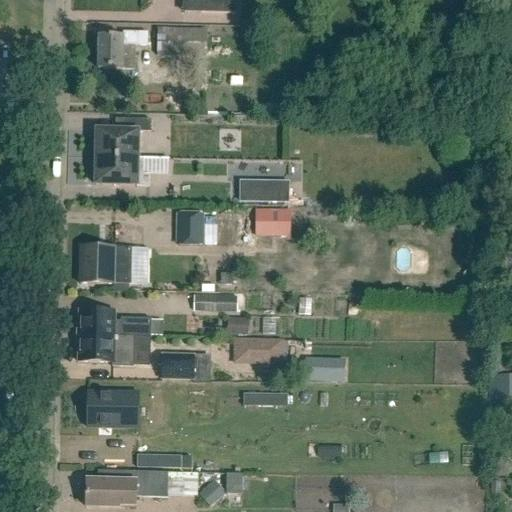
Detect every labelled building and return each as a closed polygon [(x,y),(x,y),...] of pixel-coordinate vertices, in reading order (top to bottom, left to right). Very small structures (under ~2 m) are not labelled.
[(200,0),(200,15),(235,16),(235,0),(200,0)] [(206,58),(207,31),(157,29),(156,56),(206,58)] [(146,47),(147,34),(139,34),(123,34),(123,38),(99,38),(98,71),(134,72),(135,47),(146,47)] [(96,160),(138,161),(138,134),(150,134),(151,122),(121,121),(120,133),(97,133),(96,160)] [(144,177),(144,161),(138,161),(96,160),(96,187),(137,188),(137,189),(150,190),(150,177),(144,177)] [(289,184),(241,183),(241,202),(289,203),(289,184)] [(257,212),(257,238),(289,238),(289,212),(257,212)] [(202,246),(203,215),(176,215),(175,245),(202,246)] [(115,286),(115,285),(132,286),(133,251),(115,250),(82,249),(81,285),(115,286)] [(236,314),(237,298),(194,297),(194,313),(236,314)] [(299,301),(298,315),(311,316),(312,301),(299,301)] [(80,337),(135,338),(151,338),(152,321),(121,320),(121,325),(115,325),(115,313),(80,313),(80,337)] [(230,320),(229,336),(248,337),(249,321),(230,320)] [(134,367),(135,338),(80,337),(79,362),(113,362),(113,366),(134,367)] [(287,345),(235,342),(234,367),(286,370),(287,345)] [(194,382),(194,356),(160,355),(159,382),(194,382)] [(307,360),(306,383),(347,383),(347,360),(307,360)] [(511,413),(511,377),(492,377),(491,412),(511,413)] [(88,394),(88,430),(138,431),(138,429),(134,429),(134,396),(139,396),(139,395),(88,394)] [(244,397),(244,408),(257,408),(257,397),(244,397)] [(274,397),(274,408),(287,408),(287,397),(274,397)] [(318,445),(318,458),(341,459),(341,446),(318,445)] [(138,458),(137,469),(151,469),(151,458),(138,458)] [(168,458),(168,470),(181,470),(181,459),(168,458)] [(119,510),(119,509),(136,509),(136,499),(167,499),(167,474),(117,473),(116,483),(87,483),(86,508),(119,510)] [(214,482),(202,494),(214,506),(226,495),(214,482)]
